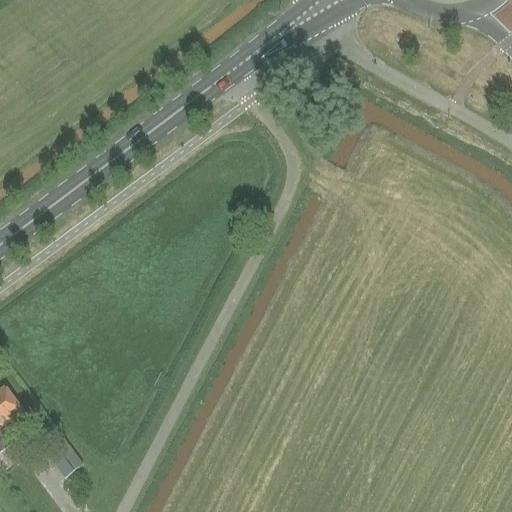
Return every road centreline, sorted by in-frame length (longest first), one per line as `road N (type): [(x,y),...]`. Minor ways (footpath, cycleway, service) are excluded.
road 1 (unclassified): [(121,511),(290,187),(287,148),(230,73)]
road 2 (primary): [(0,246),(230,73)]
road 3 (unclassified): [(511,143),(375,68),(327,18)]
